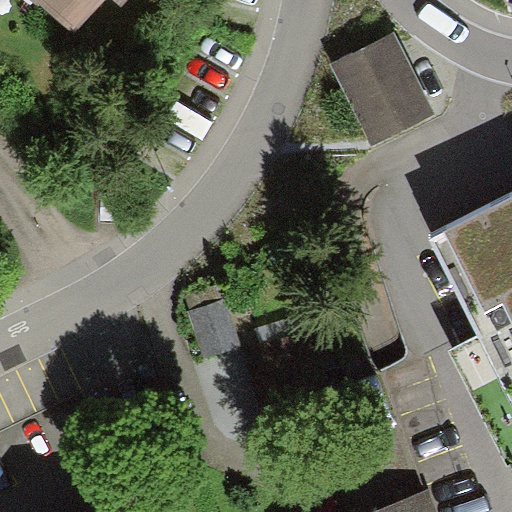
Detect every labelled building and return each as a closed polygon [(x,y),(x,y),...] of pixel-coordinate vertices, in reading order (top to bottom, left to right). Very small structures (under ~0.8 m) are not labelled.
[(38,0),(69,27),(94,0),(38,0)] [(391,31),(334,60),(373,137),(430,108),(391,31)] [(511,187),(428,231),(473,329),(447,341),(511,470),(511,187)] [(313,323),(246,345),(280,445),(346,420),(313,323)] [(363,511),(437,511),(429,488),(363,511)]
